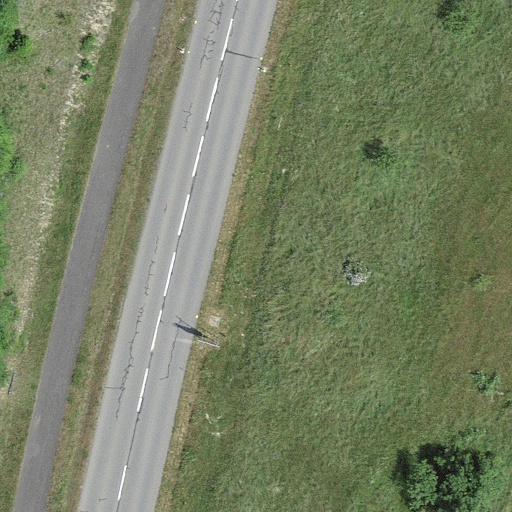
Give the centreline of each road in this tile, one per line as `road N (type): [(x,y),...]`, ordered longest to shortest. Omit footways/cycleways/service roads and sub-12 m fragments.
road 1 (track): [(150,0),(28,511)]
road 2 (primary): [(239,0),(117,511)]
